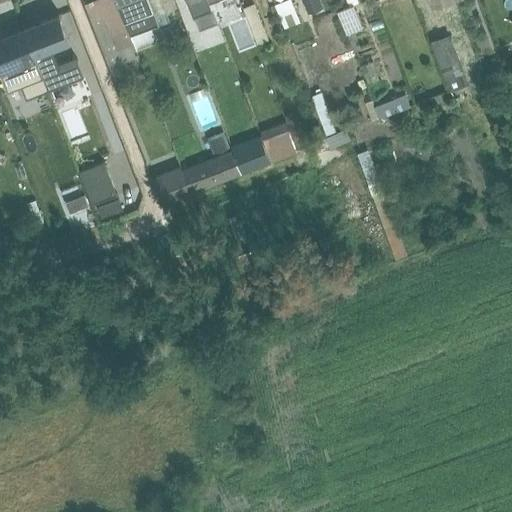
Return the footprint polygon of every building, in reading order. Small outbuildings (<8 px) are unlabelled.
[(125,19),(116,0),(92,0),(104,28),(125,19)] [(116,0),(125,19),(151,9),(148,0),(116,0)] [(283,0),(272,5),(282,30),(298,23),(288,0),(283,0)] [(429,0),(433,9),(453,1),(452,0),(429,0)] [(0,67),(13,102),(47,90),(22,21),(0,28),(0,67)] [(430,38),(448,89),(466,83),(448,32),(430,38)] [(68,141),(83,136),(66,88),(51,93),(68,141)] [(321,92),(310,96),(323,134),(334,130),(321,92)] [(374,103),(379,116),(410,106),(405,92),(374,103)] [(207,184),(297,155),(288,128),(227,147),(222,133),(205,138),(212,160),(200,164),(207,184)] [(327,132),(328,147),(345,147),(344,132),(327,132)] [(355,154),(368,181),(378,176),(365,149),(355,154)] [(94,219),(119,213),(106,162),(82,168),(94,219)] [(81,196),(66,203),(71,214),(86,208),(81,196)]
